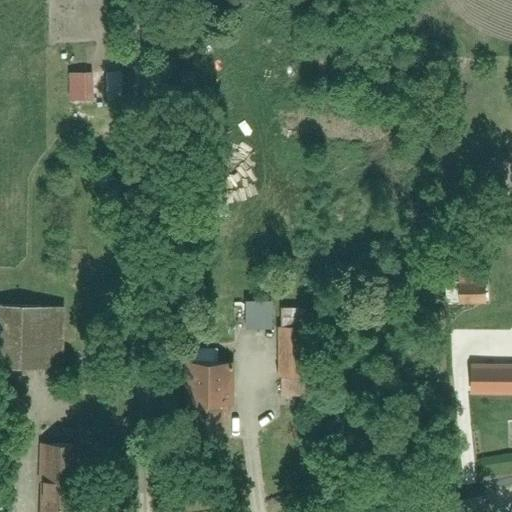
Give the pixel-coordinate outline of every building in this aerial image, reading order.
[(69,73),(70,100),(120,98),(119,71),(69,73)] [(458,279),(458,303),(487,303),(487,280),(458,279)] [(243,306),(243,323),(257,323),(257,306),(243,306)] [(307,323),(276,323),(277,389),(308,389),(307,323)] [(227,356),(188,356),(187,436),(226,436),(227,356)] [(511,365),(476,366),(476,390),(511,389),(511,365)] [(78,511),(77,439),(41,440),(41,511),(78,511)]
